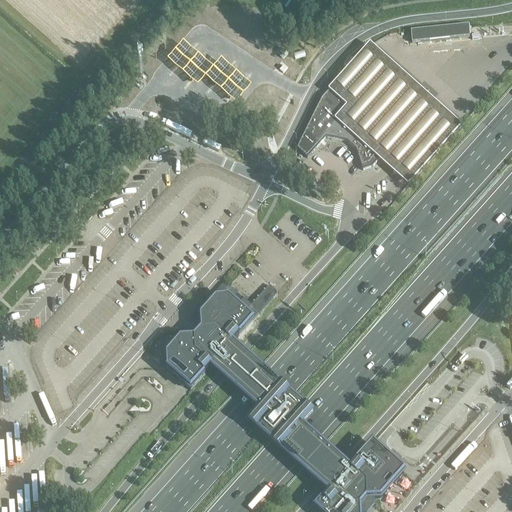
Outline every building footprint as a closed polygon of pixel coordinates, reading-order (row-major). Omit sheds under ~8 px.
[(468,27),(411,33),(412,39),(413,45),(469,39),(469,33),(468,27)] [(347,109),(335,123),(408,188),(461,129),(370,47),(328,92),(347,109)] [(184,49),(169,66),(200,91),(235,109),(250,90),(222,65),(184,49)] [(340,79),(322,100),(297,150),(307,159),(326,139),(347,143),(356,151),(363,171),(372,168),(388,151),(383,136),(373,127),(376,124),(370,119),(367,122),(357,113),(347,86),(340,79)] [(176,332),(161,349),(165,363),(193,389),(213,367),(255,406),(245,417),(324,487),(310,503),(320,511),(364,511),(368,508),(402,470),(367,439),(347,461),(302,421),(310,412),(234,343),(260,313),(229,287),(225,292),(210,293),(196,309),(198,323),(194,323),(190,327),(186,331),(187,334),(176,332)]
